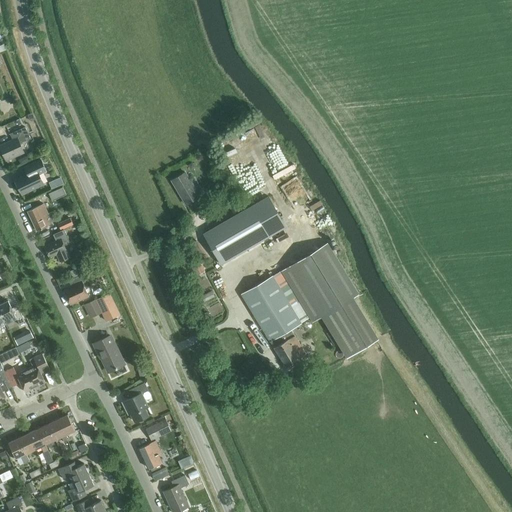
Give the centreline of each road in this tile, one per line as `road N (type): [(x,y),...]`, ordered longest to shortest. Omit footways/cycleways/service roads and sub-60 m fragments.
road 1 (tertiary): [(231,511),(65,132),(22,8)]
road 2 (residential): [(96,375),(0,175)]
road 3 (residential): [(158,511),(96,375)]
road 4 (residential): [(67,390),(120,511)]
